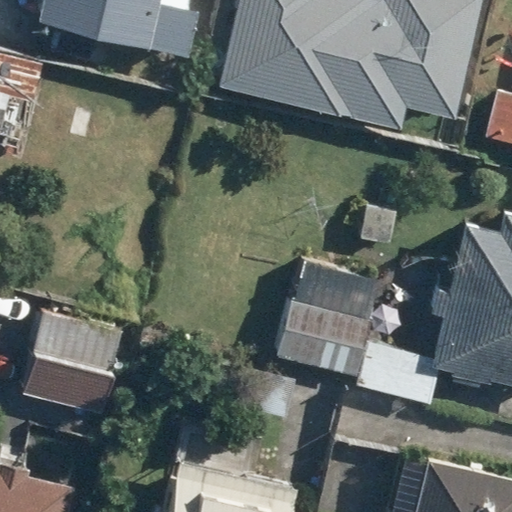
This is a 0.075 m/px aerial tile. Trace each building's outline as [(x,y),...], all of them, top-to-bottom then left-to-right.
[(168,50),(179,4),(161,0),(27,0),(23,16),(168,50)] [(222,0),(204,80),(387,121),(391,101),(440,112),(465,0),(222,0)] [(0,93),(33,102),(44,61),(0,48),(0,93)] [(472,138),(511,146),(511,91),(484,85),(472,138)] [(511,382),(511,215),(488,210),(484,226),(451,218),(417,359),(511,382)] [(376,275),(290,251),(262,351),(348,375),(376,275)] [(89,413),(113,329),(34,306),(10,390),(89,413)] [(220,357),(210,396),(279,414),(290,376),(220,357)] [(269,511),(280,485),(163,458),(140,511),(269,511)] [(510,511),(511,507),(511,480),(409,458),(397,511),(510,511)] [(0,511),(51,511),(58,483),(0,469),(0,511)]
